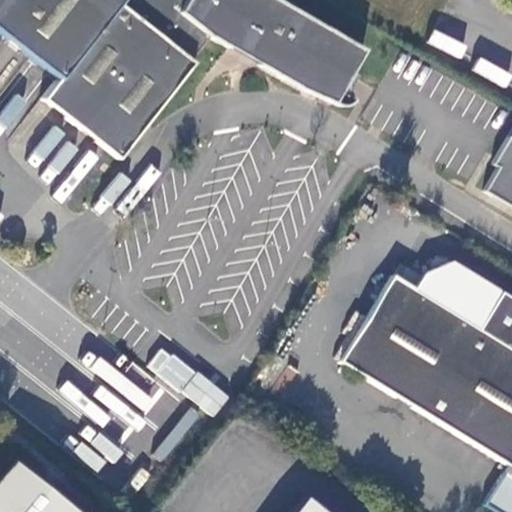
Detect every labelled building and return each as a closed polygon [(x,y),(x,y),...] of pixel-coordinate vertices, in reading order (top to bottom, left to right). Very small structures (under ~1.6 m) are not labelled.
[(274,0),(0,0),(0,40),(53,82),(42,100),(117,160),(190,65),(188,64),(207,38),(301,91),(333,106),(361,49),(274,0)] [(511,139),(506,136),(489,164),(495,168),(481,191),(511,208),(511,139)] [(388,273),(335,360),(501,465),(477,503),(492,511),(511,511),(511,298),(447,258),(425,260),(416,275),(409,287),(393,277),(388,273)] [(400,265),(393,277),(409,287),(416,275),(400,265)] [(147,366),(212,419),(229,398),(163,345),(147,366)] [(74,511),(3,456),(0,459),(0,511),(74,511)] [(314,511),(297,498),(285,511),(314,511)]
